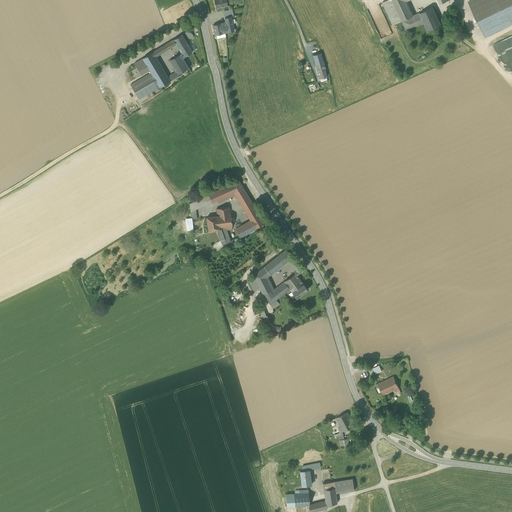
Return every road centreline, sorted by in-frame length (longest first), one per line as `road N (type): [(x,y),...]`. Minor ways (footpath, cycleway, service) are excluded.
road 1 (tertiary): [(197,0),(226,127),(321,284),(370,419)]
road 2 (track): [(0,193),(122,123),(175,195),(248,174)]
